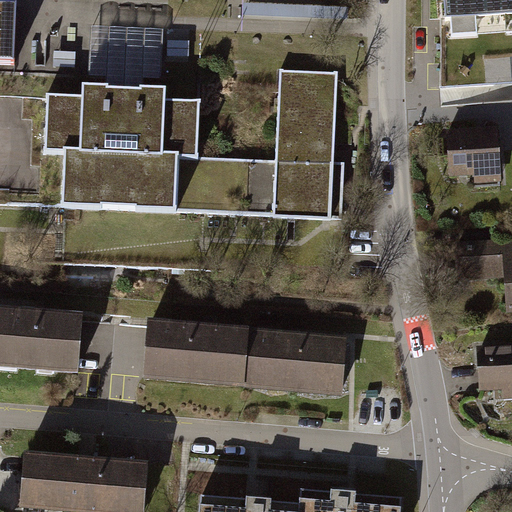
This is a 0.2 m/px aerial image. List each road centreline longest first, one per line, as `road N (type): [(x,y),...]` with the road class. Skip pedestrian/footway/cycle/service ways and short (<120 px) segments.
road 1 (residential): [(393,0),(398,221),(440,453)]
road 2 (residential): [(440,453),(0,413)]
